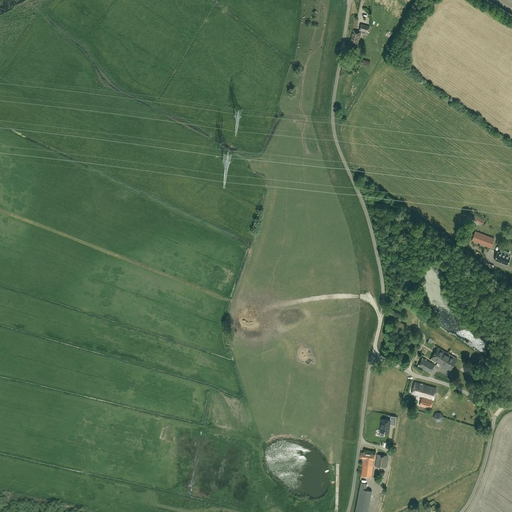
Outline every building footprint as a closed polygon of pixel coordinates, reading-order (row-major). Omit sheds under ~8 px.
[(359,30),(368,33),(370,26),(361,23),(359,30)] [(360,32),(352,30),(349,42),(357,44),(360,32)] [(474,215),(472,218),(482,224),(484,220),(474,215)] [(474,232),(471,240),(491,248),(494,239),(474,232)] [(507,265),(510,256),(508,256),(509,252),(505,251),(504,254),(500,252),(497,252),(494,260),(507,265)] [(441,364),(444,359),(447,353),(438,347),(431,358),(441,364)] [(447,353),(444,359),(453,364),(457,359),(447,353)] [(423,369),(428,361),(422,358),(417,365),(423,369)] [(444,359),(441,364),(450,370),(453,364),(444,359)] [(430,373),(434,365),(431,363),(426,371),(430,373)] [(431,408),(436,388),(415,382),(411,393),(422,396),(420,404),(431,408)] [(437,392),(444,397),(449,392),(442,386),(437,392)] [(453,395),(451,400),(449,399),(442,413),(451,418),(452,414),(455,416),(463,400),(453,395)] [(380,431),(380,436),(384,436),(384,432),(389,433),(390,424),(393,425),(394,418),(391,418),(390,417),(390,420),(382,419),(380,431)] [(361,452),(360,458),(363,458),(361,475),(372,477),(375,454),(361,452)] [(385,468),(387,455),(377,454),(375,466),(385,468)] [(354,511),(367,511),(372,490),(366,489),(367,483),(361,482),(354,511)]
